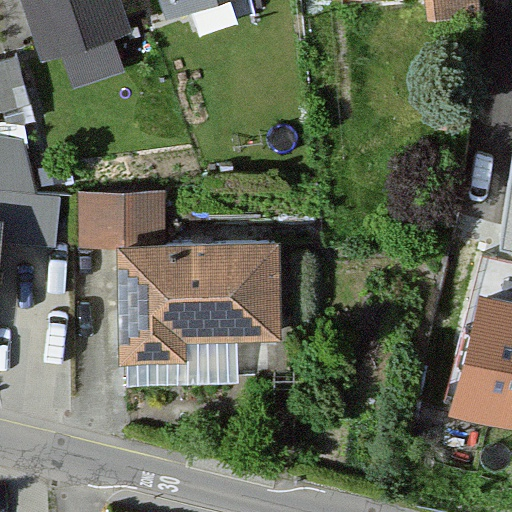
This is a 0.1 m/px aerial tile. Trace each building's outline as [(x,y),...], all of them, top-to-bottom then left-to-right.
[(126,25),(117,0),(22,0),(40,53),(126,25)] [(191,0),(163,0),(166,9),(191,0)] [(417,0),(419,25),(472,21),(470,0),(417,0)] [(0,51),(0,106),(30,101),(21,47),(0,51)] [(31,200),(18,141),(0,139),(0,241),(52,246),(55,202),(31,200)] [(511,164),(500,245),(511,248),(511,164)] [(160,238),(160,196),(67,196),(67,249),(116,250),(115,361),(181,361),(182,338),(277,339),(277,239),(160,238)] [(469,285),(483,288),(453,404),(511,419),(511,268),(476,259),(469,285)]
